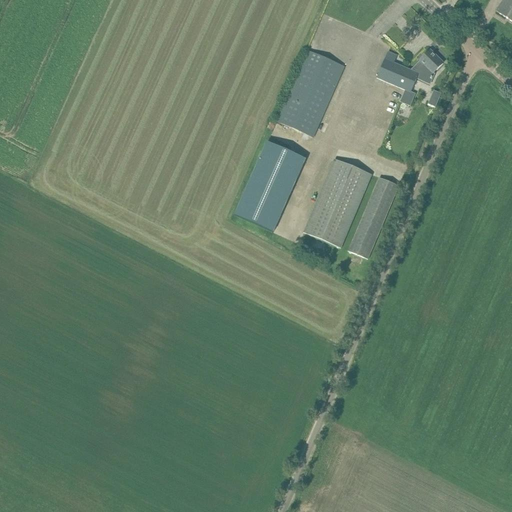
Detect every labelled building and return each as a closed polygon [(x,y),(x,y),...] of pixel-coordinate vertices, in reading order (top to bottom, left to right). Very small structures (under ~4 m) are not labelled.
[(511,0),(502,0),(496,12),(511,21),(511,0)] [(276,122),(313,138),(344,68),(307,51),(276,122)] [(376,79),(410,93),(417,78),(429,83),(433,74),(443,64),(436,57),(435,58),(429,52),(410,71),(394,64),(397,57),(388,53),(376,79)] [(404,93),(400,102),(410,106),(414,97),(404,93)] [(267,143),(235,216),(273,233),(306,160),(267,143)] [(371,175),(335,160),(303,234),(340,249),(371,175)] [(398,187),(379,179),(348,253),(367,261),(398,187)]
